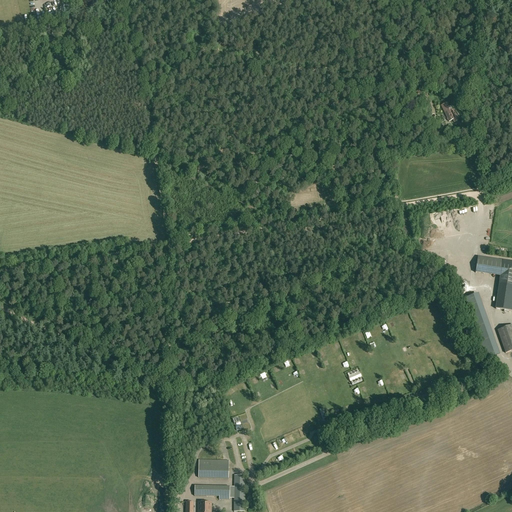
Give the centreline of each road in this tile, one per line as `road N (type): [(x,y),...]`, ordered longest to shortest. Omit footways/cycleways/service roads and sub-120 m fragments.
road 1 (track): [(511,180),(446,199),(0,271)]
road 2 (track): [(168,385),(169,244),(122,0)]
road 3 (track): [(168,362),(277,303),(295,302),(397,237),(402,206)]
road 4 (track): [(168,385),(0,309)]
